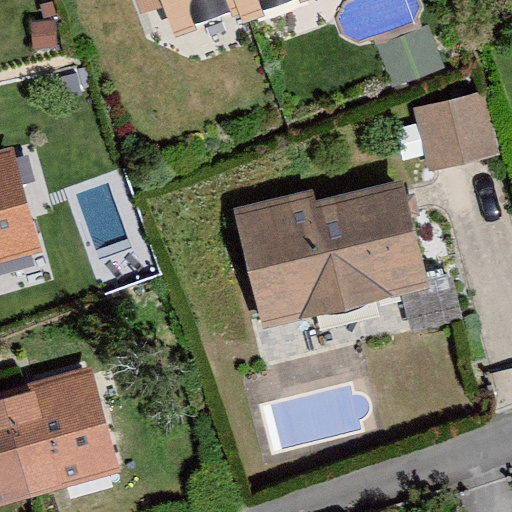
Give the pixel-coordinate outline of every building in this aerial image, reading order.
[(169,0),(180,29),(254,2),(253,0),(169,0)] [(253,0),(254,2),(258,13),(295,0),(253,0)] [(487,87),(421,104),(436,164),(503,146),(487,87)] [(28,146),(0,152),(0,256),(51,244),(28,146)] [(320,183),(242,203),(271,313),(436,270),(411,172),(324,195),(320,183)] [(102,364),(0,388),(0,496),(127,466),(102,364)]
